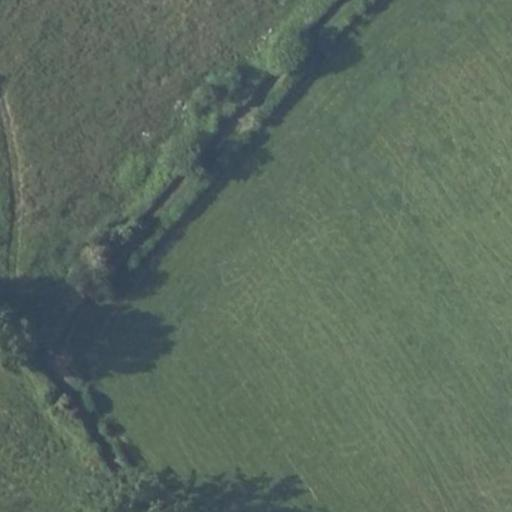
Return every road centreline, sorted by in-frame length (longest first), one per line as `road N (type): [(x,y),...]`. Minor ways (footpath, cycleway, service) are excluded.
road 1 (track): [(351,0),(123,248),(62,350),(62,382),(143,511)]
road 2 (track): [(0,79),(21,138),(25,181),(6,282),(18,322),(62,382)]
